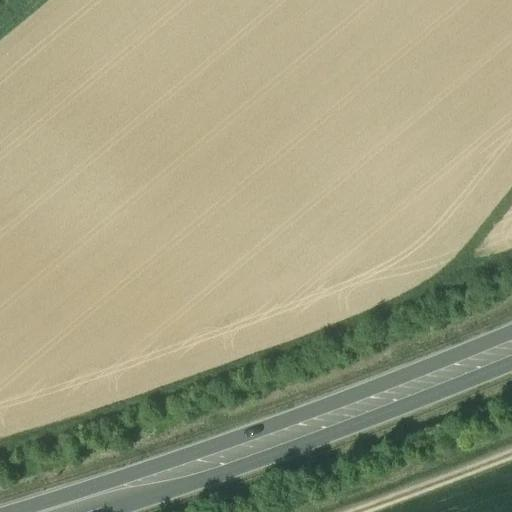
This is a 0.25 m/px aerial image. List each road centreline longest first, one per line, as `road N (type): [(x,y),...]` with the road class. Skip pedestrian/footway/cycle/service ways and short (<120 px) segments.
road 1 (trunk): [(70,511),(511,348)]
road 2 (track): [(351,511),(511,450)]
